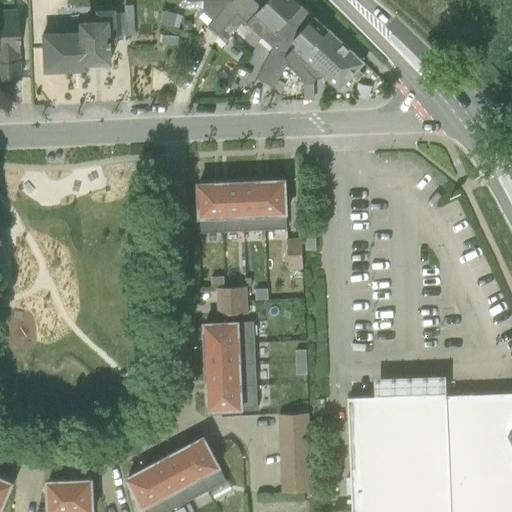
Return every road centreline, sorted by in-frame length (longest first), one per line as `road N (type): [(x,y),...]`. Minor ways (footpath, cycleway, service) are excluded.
road 1 (residential): [(0,453),(19,461),(115,456),(178,422),(184,409),(173,131)]
road 2 (residential): [(469,121),(173,131)]
road 3 (secondary): [(469,121),(342,0)]
road 4 (residential): [(173,131),(0,138)]
